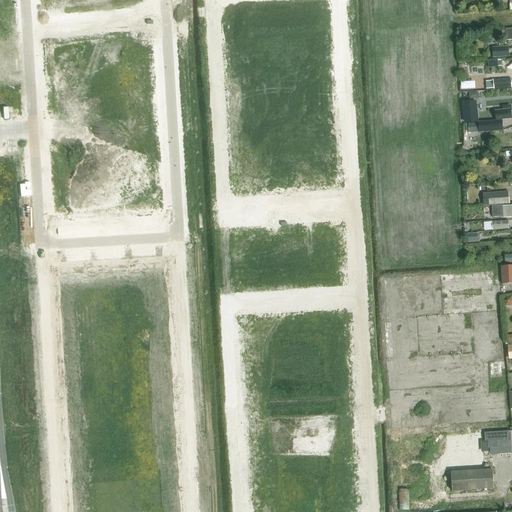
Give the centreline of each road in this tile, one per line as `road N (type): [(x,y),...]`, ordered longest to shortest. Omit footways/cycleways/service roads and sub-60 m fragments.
road 1 (unknown): [(313,0),(359,511)]
road 2 (unknown): [(161,0),(193,511)]
road 3 (track): [(185,0),(214,511)]
road 4 (unknown): [(234,511),(206,0)]
road 5 (unknown): [(60,511),(43,228)]
road 6 (unknown): [(0,130),(37,125),(30,0)]
road 7 (unknown): [(43,228),(175,219)]
